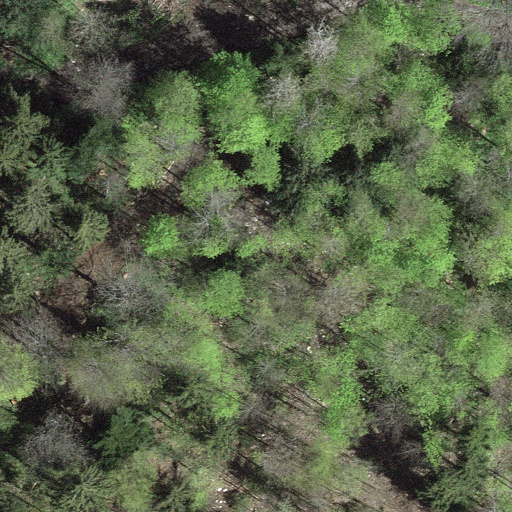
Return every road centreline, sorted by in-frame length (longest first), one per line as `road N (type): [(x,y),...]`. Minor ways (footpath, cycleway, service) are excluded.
road 1 (track): [(348,0),(135,69),(0,95)]
road 2 (track): [(511,34),(350,0)]
